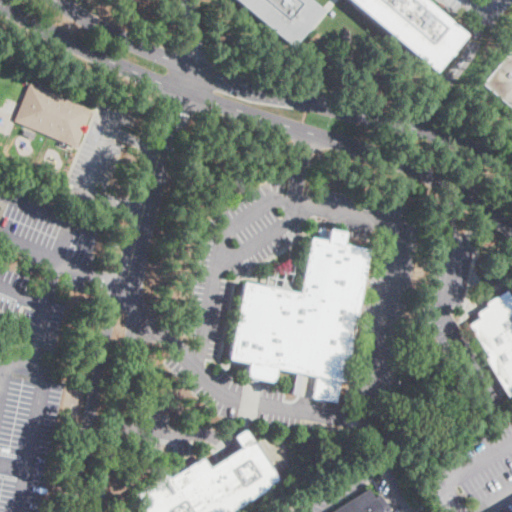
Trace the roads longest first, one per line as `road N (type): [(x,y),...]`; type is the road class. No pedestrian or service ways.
road 1 (secondary): [(0,3),(146,77),(421,171),(511,228)]
road 2 (residential): [(127,293),(160,147),(193,67)]
road 3 (residential): [(127,293),(111,305),(69,511)]
road 4 (residential): [(96,511),(133,312),(127,293)]
road 5 (secondary): [(511,171),(458,141),(313,103)]
road 6 (secondary): [(193,67),(57,0)]
road 7 (secondary): [(313,103),(193,67)]
